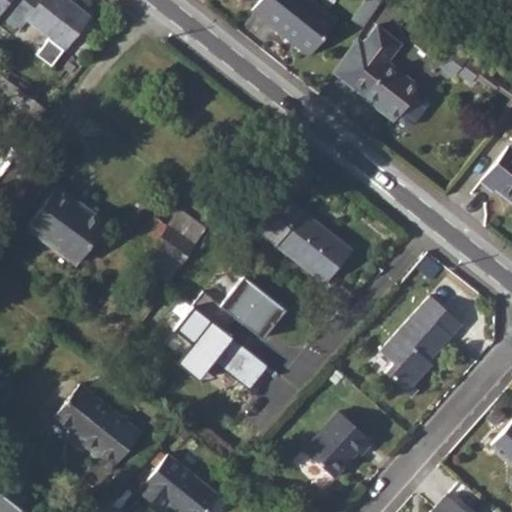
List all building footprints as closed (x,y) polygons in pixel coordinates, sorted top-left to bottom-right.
[(0,0),(0,13),(19,29),(27,19),(48,35),(35,52),(50,63),(88,14),(69,0),(0,0)] [(311,0),(258,0),(251,9),(309,54),(337,19),(311,0)] [(367,25),(377,0),(364,0),(356,20),(367,25)] [(366,51),(344,79),(361,93),(361,94),(393,119),(395,116),(405,123),(411,123),(427,102),(427,96),(417,88),(419,85),(388,61),(401,42),(377,23),(363,41),(359,46),(366,51)] [(480,69),(465,58),(454,72),(469,83),(474,77),(480,69)] [(511,146),(508,143),(479,179),(492,190),(495,187),(511,201),(511,146)] [(56,186),(27,227),(75,262),(104,221),(56,186)] [(269,186),(243,218),(323,282),(348,249),(269,186)] [(173,205),(160,232),(153,229),(137,262),(175,281),(205,220),(173,205)] [(218,303),(201,288),(172,329),(186,340),(175,357),(194,374),(207,356),(212,361),(249,389),(268,365),(224,330),(234,316),(258,333),(278,303),(240,274),(218,303)] [(430,297),(372,361),(407,394),(433,364),(430,361),(461,324),(430,297)] [(78,381),(52,414),(82,438),(79,442),(91,451),(89,453),(110,470),(141,431),(78,381)] [(338,411),(304,450),(336,479),(358,453),(362,457),(374,443),(338,411)] [(511,422),(491,446),(511,464),(511,476),(509,480),(511,482),(511,422)] [(163,511),(167,508),(170,505),(178,511),(206,511),(220,495),(169,453),(139,492),(163,511)] [(0,489),(0,511),(26,511),(28,510),(0,489)] [(465,511),(446,495),(430,511),(465,511)]
